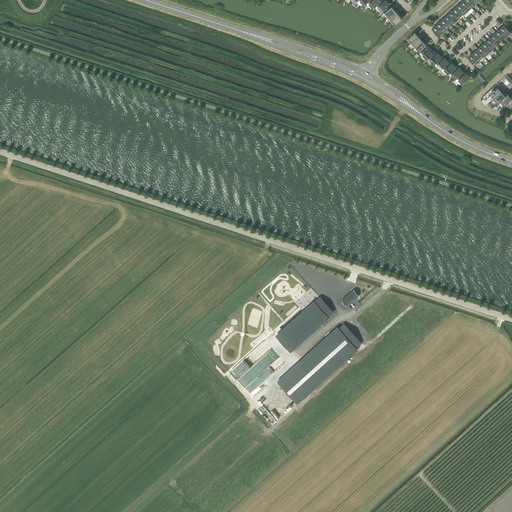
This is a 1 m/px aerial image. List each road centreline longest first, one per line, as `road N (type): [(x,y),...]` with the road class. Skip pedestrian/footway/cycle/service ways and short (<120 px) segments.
road 1 (unclassified): [(511,321),(0,151)]
road 2 (secondary): [(145,0),(361,75)]
road 3 (secondary): [(369,79),(452,135),(511,161)]
